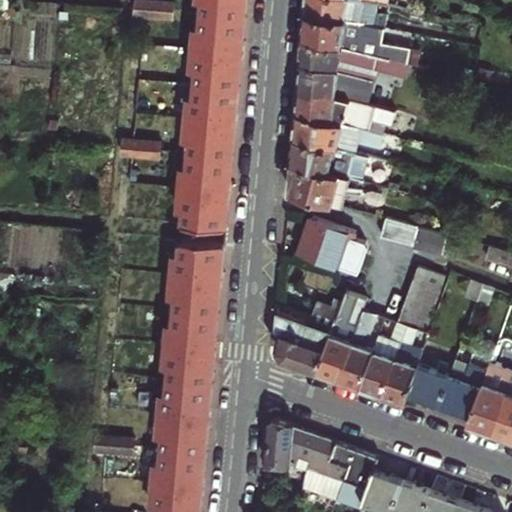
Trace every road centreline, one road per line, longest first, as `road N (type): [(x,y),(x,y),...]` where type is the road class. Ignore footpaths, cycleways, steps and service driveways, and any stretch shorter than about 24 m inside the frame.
road 1 (residential): [(239,372),(274,0)]
road 2 (residential): [(239,372),(511,470)]
road 3 (residential): [(226,511),(239,372)]
